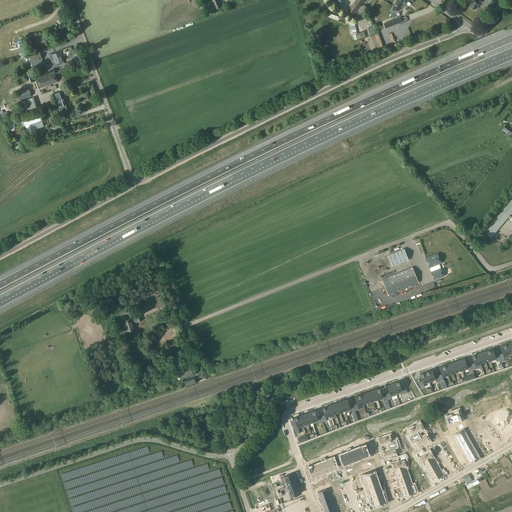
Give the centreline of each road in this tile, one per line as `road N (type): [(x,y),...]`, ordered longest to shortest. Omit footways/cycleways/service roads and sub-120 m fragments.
road 1 (motorway): [(0,299),(267,160),(511,51)]
road 2 (motorway): [(511,38),(263,150),(0,285)]
road 3 (unclassified): [(134,183),(466,24)]
road 4 (residential): [(511,333),(287,412),(314,505)]
road 5 (unclassified): [(0,484),(148,438),(206,455),(229,453)]
road 6 (unclassified): [(134,183),(68,0)]
road 7 (unclassified): [(0,255),(134,183)]
